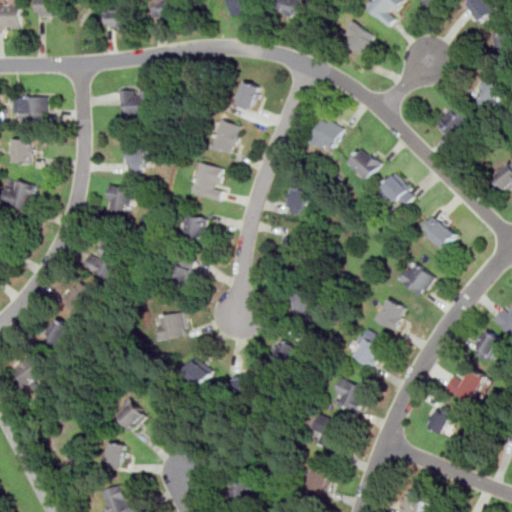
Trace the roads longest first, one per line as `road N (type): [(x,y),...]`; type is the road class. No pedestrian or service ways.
road 1 (residential): [(511,236),(384,109),(285,54),(216,45),(113,61),(0,64)]
road 2 (residential): [(362,511),(415,381),(511,249)]
road 3 (residential): [(81,63),(78,201),(46,273),(0,323)]
road 4 (residential): [(309,63),(253,211),(241,315)]
road 5 (residential): [(387,441),(511,492)]
road 6 (residential): [(0,403),(57,511)]
